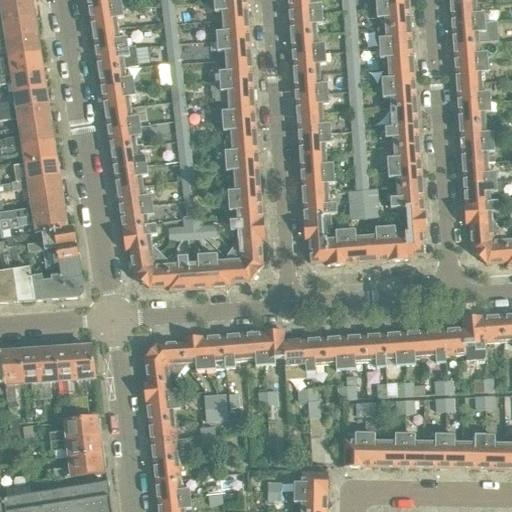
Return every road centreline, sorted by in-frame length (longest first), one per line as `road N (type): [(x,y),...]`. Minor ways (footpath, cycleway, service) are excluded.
road 1 (residential): [(113,320),(63,0)]
road 2 (residential): [(267,0),(289,307)]
road 3 (residential): [(452,293),(429,0)]
road 4 (residential): [(135,511),(113,320)]
road 5 (residential): [(113,320),(289,307)]
road 6 (residential): [(351,511),(355,497),(368,494),(511,496)]
road 7 (residential): [(289,307),(452,293)]
